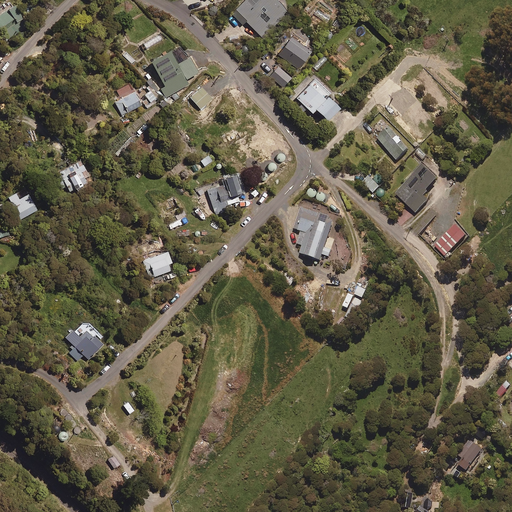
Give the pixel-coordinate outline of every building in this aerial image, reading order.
[(241,0),(230,13),(242,24),(244,22),(260,38),(287,10),(287,6),(285,0),(241,0)] [(0,32),(5,40),(24,27),(22,24),(19,25),(16,21),(22,17),(11,1),(0,8),(0,32)] [(311,49),(289,33),(276,53),(298,68),(311,49)] [(176,62),(167,48),(149,59),(164,85),(159,87),(165,96),(187,83),(185,78),(197,71),(187,55),(176,62)] [(291,77),(277,66),(269,75),(282,87),(291,77)] [(331,91),(314,75),(295,96),(311,111),(315,107),(327,119),(339,106),(327,95),(331,91)] [(452,83),(444,75),(439,80),(447,88),(452,83)] [(141,104),(128,83),(116,90),(121,98),(114,102),(122,115),(141,104)] [(212,97),(201,86),(189,97),(200,108),(212,97)] [(151,88),(143,94),(146,98),(141,101),(147,108),(159,98),(151,88)] [(419,108),(403,92),(391,104),(407,121),(419,108)] [(410,147),(390,126),(377,137),(396,159),(410,147)] [(57,136),(51,139),(56,151),(63,148),(57,136)] [(90,179),(79,159),(58,170),(69,190),(90,179)] [(428,199),(424,196),(429,191),(428,189),(438,178),(423,163),(396,194),(417,212),(428,199)] [(228,192),(231,202),(239,200),(237,193),(241,192),(234,171),(222,175),(224,182),(206,188),(215,214),(228,209),(225,200),(220,202),(218,196),(228,192)] [(380,185),(369,175),(362,183),(374,192),(380,185)] [(36,208),(23,185),(6,195),(19,218),(36,208)] [(331,217),(302,207),(294,228),(301,231),(297,243),(303,245),(300,253),(320,260),(322,254),(329,256),(331,249),(325,247),(334,220),(331,219),(331,217)] [(468,233),(457,222),(434,245),(445,256),(468,233)] [(428,245),(417,235),(413,240),(423,250),(428,245)] [(171,262),(166,250),(142,259),(149,277),(169,269),(167,263),(171,262)] [(296,280),(288,271),(282,277),(290,285),(296,280)] [(367,289),(359,286),(355,294),(363,298),(367,289)] [(354,296),(349,293),(343,306),(349,308),(354,296)] [(363,301),(355,297),(346,317),(354,320),(363,301)] [(97,332),(83,319),(73,329),(71,328),(63,336),(73,345),(67,351),(76,360),(82,354),(87,359),(102,343),(94,335),(97,332)] [(500,398),(507,390),(501,385),(494,392),(500,398)] [(483,448),(474,441),(458,463),(467,470),(483,448)]
